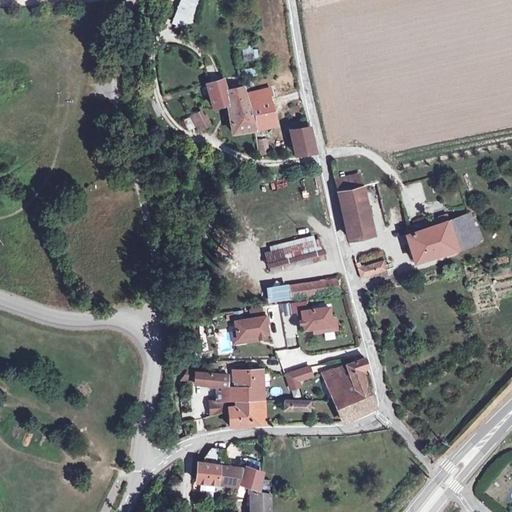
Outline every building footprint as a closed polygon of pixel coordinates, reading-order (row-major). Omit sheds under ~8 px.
[(180,0),(171,23),(188,30),(199,0),(180,0)] [(243,56),(253,53),(251,45),(241,48),(243,56)] [(244,78),(257,75),(255,67),(242,70),(244,78)] [(226,89),(222,79),(206,84),(213,110),(228,106),(232,131),(253,129),(274,125),(267,97),(270,96),(269,89),(244,94),(242,86),(226,89)] [(210,127),(204,115),(192,121),(198,133),(210,127)] [(189,117),(183,120),(188,131),(195,128),(189,117)] [(289,123),(290,130),(288,130),(294,156),(314,153),(308,127),(306,127),(305,120),(289,123)] [(267,153),(265,139),(257,140),(259,154),(267,153)] [(337,192),(362,187),(359,175),(335,180),(337,192)] [(413,196),(423,194),(420,183),(400,187),(401,195),(406,194),(408,204),(415,202),(413,196)] [(368,217),(362,187),(337,192),(347,236),(371,231),(368,217)] [(446,222),(449,221),(447,214),(438,217),(440,224),(446,222)] [(469,215),(449,221),(446,222),(440,224),(436,225),(430,227),(428,220),(408,226),(410,234),(406,235),(414,262),(444,253),(455,249),(449,232),(473,225),(469,215)] [(479,242),(473,225),(449,232),(455,249),(479,242)] [(326,259),(320,238),(263,252),(269,274),(326,259)] [(494,267),(509,261),(506,254),(491,260),(494,267)] [(386,270),(384,261),(358,269),(361,278),(386,270)] [(339,292),(337,278),(288,285),(290,298),(339,292)] [(270,301),(290,298),(288,285),(268,287),(270,301)] [(323,327),(332,326),(329,307),(308,310),(307,302),(292,304),(293,312),(298,312),(299,321),(302,320),(303,324),(303,330),(313,329),(313,333),(324,332),(323,327)] [(250,309),(252,318),(263,316),(262,307),(250,309)] [(234,321),(236,332),(237,338),(245,337),(246,342),(260,340),(260,338),(259,335),(262,335),(268,334),(267,325),(269,325),(268,316),(263,316),(252,318),(234,321)] [(323,327),(324,332),(337,330),(335,319),(331,320),(332,326),(323,327)] [(237,338),(236,332),(231,332),(233,343),(246,342),(245,337),(237,338)] [(345,364),(346,365),(356,395),(335,401),(310,401),(309,410),(308,424),(321,424),(344,422),(367,412),(375,408),(360,370),(368,367),(364,357),(345,364)] [(324,372),(335,401),(356,395),(346,365),(324,372)] [(298,380),(312,376),(309,367),(286,375),(290,389),(300,386),(298,380)] [(216,402),(225,402),(234,401),(234,406),(227,408),(229,426),(248,425),(263,423),(263,399),(262,387),(262,370),(233,370),(234,380),(239,380),(240,387),(234,387),(229,387),(229,385),(228,385),(228,374),(196,371),(195,380),(194,381),(208,382),(207,386),(216,385),(216,401),(216,402)] [(216,402),(216,401),(208,400),(208,417),(225,412),(225,402),(216,402)] [(309,410),(310,401),(283,400),(283,410),(309,410)] [(203,461),(223,464),(225,449),(216,448),(205,448),(203,461)] [(226,485),(233,485),(234,485),(237,468),(219,465),(197,462),(195,481),(206,482),(215,484),(216,484),(226,485)] [(268,492),(270,480),(260,478),(261,473),(256,471),(245,467),(244,469),(239,484),(249,486),(247,492),(252,492),(252,511),(270,511),(270,494),(258,491),(258,490),(268,492)] [(214,492),(215,484),(206,482),(205,491),(214,492)]
